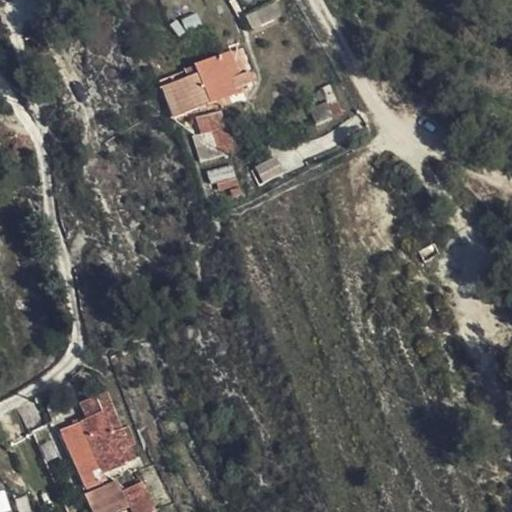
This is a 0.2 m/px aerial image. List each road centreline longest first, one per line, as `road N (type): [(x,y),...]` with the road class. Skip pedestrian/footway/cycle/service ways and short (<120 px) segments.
road 1 (track): [(0,414),(58,378),(77,352),(42,155),(0,86)]
road 2 (track): [(511,193),(408,145),(317,0)]
